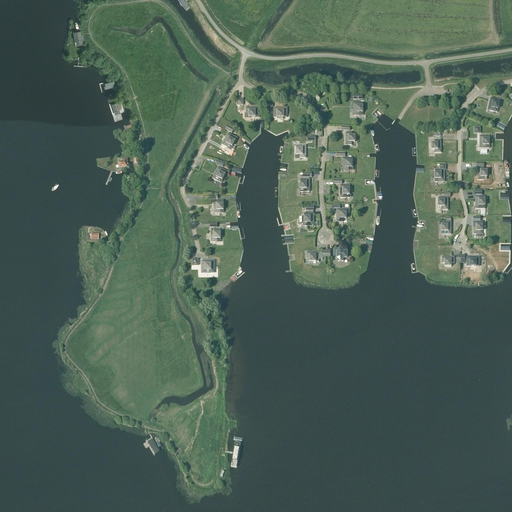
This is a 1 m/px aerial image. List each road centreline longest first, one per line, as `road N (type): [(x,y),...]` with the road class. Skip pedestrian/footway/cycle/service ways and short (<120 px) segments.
road 1 (unclassified): [(240,84),(305,99),(322,120),(325,230)]
road 2 (unclassified): [(197,252),(181,187),(240,84)]
road 3 (unclassified): [(511,81),(479,92),(458,125),(459,236)]
road 4 (unclassified): [(249,54),(425,63)]
